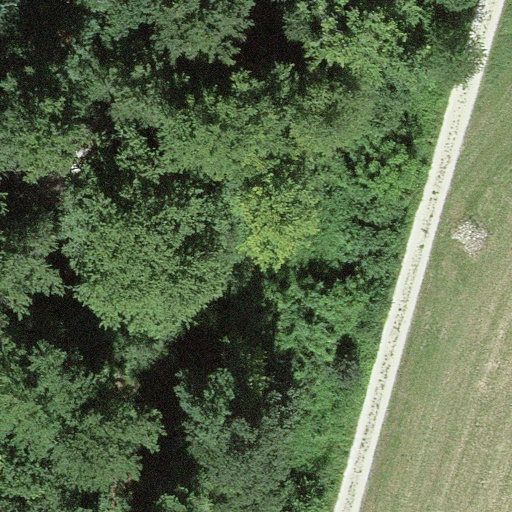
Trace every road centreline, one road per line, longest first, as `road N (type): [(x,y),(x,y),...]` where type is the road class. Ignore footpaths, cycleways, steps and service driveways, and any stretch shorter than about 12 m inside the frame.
road 1 (track): [(491,0),(351,511)]
road 2 (track): [(0,243),(187,0)]
